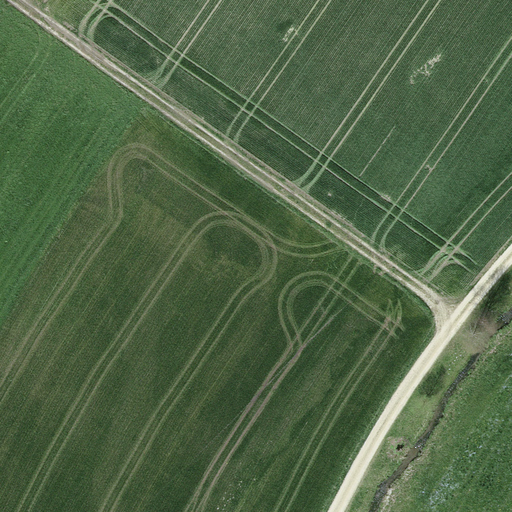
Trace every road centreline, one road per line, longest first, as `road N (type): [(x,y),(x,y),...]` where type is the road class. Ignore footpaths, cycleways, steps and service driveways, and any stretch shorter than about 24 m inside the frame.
road 1 (track): [(452,319),(12,0)]
road 2 (track): [(511,256),(452,319),(340,511)]
